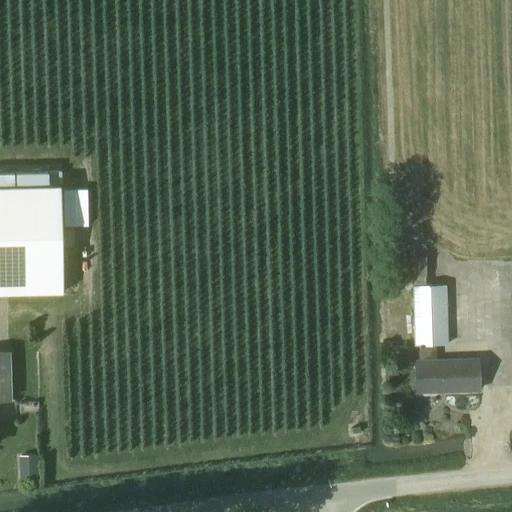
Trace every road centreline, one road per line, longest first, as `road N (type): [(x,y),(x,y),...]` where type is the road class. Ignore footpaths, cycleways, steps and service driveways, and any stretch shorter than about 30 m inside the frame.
road 1 (tertiary): [(333,496),(511,478)]
road 2 (tertiary): [(208,511),(333,496)]
